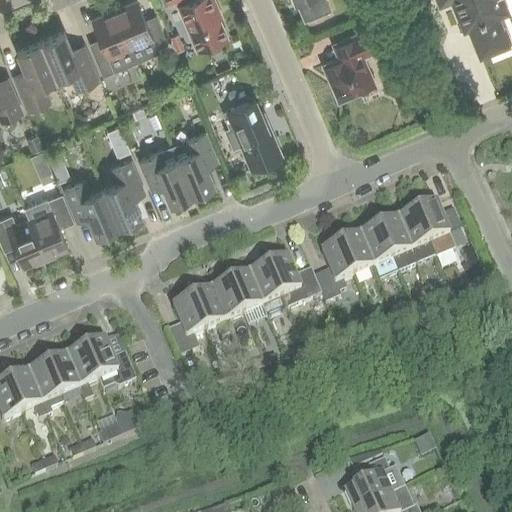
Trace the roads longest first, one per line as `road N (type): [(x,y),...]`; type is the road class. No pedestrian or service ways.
road 1 (residential): [(123,283),(335,186)]
road 2 (residential): [(335,186),(253,0)]
road 3 (residential): [(511,279),(447,139)]
road 4 (residential): [(0,337),(123,283)]
road 5 (residential): [(335,186),(447,139)]
